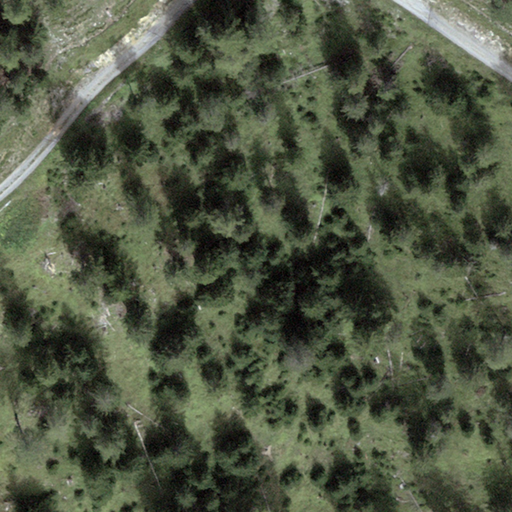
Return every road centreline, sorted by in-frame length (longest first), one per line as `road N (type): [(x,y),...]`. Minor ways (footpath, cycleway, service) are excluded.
road 1 (track): [(0,188),(95,88),(196,0)]
road 2 (track): [(405,0),(511,70)]
